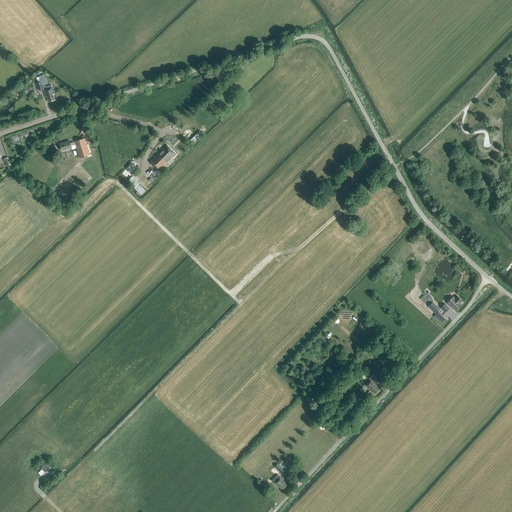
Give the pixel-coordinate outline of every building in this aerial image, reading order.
[(43,88),(42,86),(45,85),(43,79),(45,79),(44,75),(39,76),(39,77),(36,78),(38,83),(36,83),(39,91),(43,89),(46,97),(47,97),(48,102),(55,100),(53,95),(55,94),(52,87),(51,85),(43,88)] [(192,144),(201,136),(198,133),(189,141),(192,144)] [(21,143),(19,137),(18,135),(12,137),(13,137),(9,138),(11,143),(12,143),(13,145),(21,143)] [(80,158),(90,155),(85,138),(74,141),(75,143),(71,144),(69,141),(60,144),(62,151),(72,148),(71,146),(75,145),(80,158)] [(175,153),(167,146),(163,149),(150,162),(159,171),(172,158),(175,154),(175,153)] [(2,160),(2,162),(5,161),(7,166),(11,165),(8,158),(4,159),(2,160)] [(143,195),(147,190),(133,176),(128,181),(143,195)] [(462,301),(457,296),(454,298),(453,297),(447,303),(451,307),(451,306),(455,310),(461,305),(460,304),(462,301)] [(435,314),(440,309),(432,302),(428,307),(435,314)] [(445,313),(449,308),(445,304),(441,309),(445,313)] [(438,313),(434,317),(441,324),(446,320),(438,313)] [(375,394),(379,389),(375,385),(383,377),(376,371),(369,378),(370,379),(364,385),(370,391),(371,390),(375,394)] [(360,405),(364,401),(364,400),(364,399),(361,396),(356,400),(360,405)] [(285,463),(283,460),(279,464),(278,463),(274,467),(281,474),(287,468),(284,465),(285,463)] [(45,472),(50,467),(45,463),(40,468),(45,472)] [(280,477),(278,475),(272,481),(274,483),(278,487),(278,486),(282,490),(287,485),(283,481),(284,480),(280,477)]
